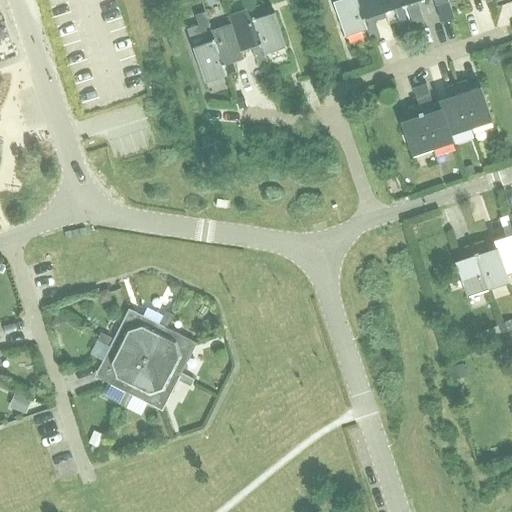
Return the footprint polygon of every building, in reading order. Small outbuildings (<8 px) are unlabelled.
[(335,0),(333,1),(345,35),(366,28),(356,0),(335,0)] [(379,0),(356,0),(366,28),(370,40),(380,37),(376,25),(374,21),(385,17),(383,12),(384,12),(379,0)] [(402,0),(379,0),(384,12),(395,8),(398,18),(401,27),(410,24),(407,15),(408,15),(402,0)] [(402,0),(408,15),(413,30),(422,27),(417,12),(414,2),(418,0),(402,0)] [(447,0),(433,0),(440,22),(452,18),(446,2),(448,2),(447,0)] [(259,5),(250,8),(265,54),(286,47),(274,11),(262,15),(259,5)] [(241,51),(242,51),(252,47),(255,57),(257,65),(267,62),(264,54),(265,54),(250,8),(229,16),(231,23),(232,23),(241,51)] [(205,43),(193,47),(205,82),(226,75),(211,29),(205,10),(195,14),(202,33),(205,43)] [(232,23),(231,23),(211,29),(226,75),(236,72),(233,62),(244,58),(242,51),(241,51),(232,23)] [(494,49),(484,52),(486,61),(497,58),(494,49)] [(465,80),(456,83),(472,128),(492,121),(481,86),(469,90),(465,80)] [(418,105),(433,149),(454,142),(451,135),(442,108),(441,108),(434,110),(425,83),(413,87),(418,105)] [(472,128),(456,83),(446,86),(449,97),(439,100),(441,108),(442,108),(451,135),(472,128)] [(242,94),(233,97),(237,108),(245,106),(242,94)] [(433,149),(418,105),(409,108),(412,117),(401,121),(412,156),(433,149)] [(471,165),(463,168),(465,177),(474,174),(471,165)] [(511,272),(511,221),(510,215),(499,218),(505,236),(495,239),(497,246),(498,246),(506,274),(507,274),(511,272)] [(483,240),(474,243),(489,289),(509,282),(507,274),(506,274),(498,246),(497,246),(487,250),(483,240)] [(489,289),(474,243),(464,247),(467,257),(456,260),(468,296),(489,289)] [(172,281),(169,286),(171,293),(177,295),(182,286),(172,281)] [(109,289),(97,292),(100,304),(112,300),(109,289)] [(139,314),(131,316),(145,359),(169,313),(165,311),(159,323),(139,314)] [(172,315),(169,313),(145,359),(188,345),(185,336),(166,327),(172,315)] [(55,316),(50,327),(62,332),(66,321),(55,316)] [(145,359),(131,316),(123,319),(113,339),(101,333),(99,336),(145,359)] [(511,318),(498,323),(502,333),(511,329),(511,318)] [(497,326),(479,333),(482,342),(500,335),(497,326)] [(145,359),(99,336),(97,340),(109,346),(100,365),(103,373),(145,359)] [(188,345),(145,359),(192,383),(193,379),(181,373),(191,354),(188,345)] [(122,405),(145,359),(103,373),(105,382),(108,383),(102,395),(122,405)] [(159,402),(145,359),(122,405),(125,407),(129,401),(132,395),(146,402),(151,404),(159,402)] [(190,386),(192,383),(145,359),(159,402),(167,399),(178,380),(190,386)] [(461,364),(449,368),(453,381),(465,377),(461,364)] [(16,392),(10,407),(26,414),(32,399),(16,392)] [(129,401),(125,407),(140,415),(146,402),(132,395),(129,401)] [(94,428),(88,440),(100,446),(106,434),(94,428)] [(154,431),(142,435),(144,444),(157,440),(154,431)]
